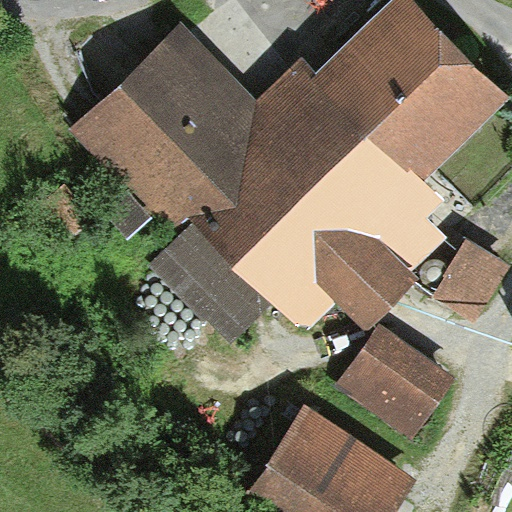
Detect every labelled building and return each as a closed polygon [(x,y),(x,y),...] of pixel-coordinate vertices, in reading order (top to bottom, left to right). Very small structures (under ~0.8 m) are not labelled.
[(164,40),(74,131),(183,239),(150,271),(212,332),(269,276),(300,307),(326,282),(352,308),(429,231),(392,193),(490,94),(394,0),(385,0),(255,131),(164,40)] [(73,217),(56,189),(36,202),(53,230),(73,217)] [(495,266),(462,245),(434,289),(468,310),(495,266)] [(434,381),(377,335),(342,379),(400,424),(434,381)] [(378,511),(395,487),(303,424),(245,508),(251,511),(378,511)]
